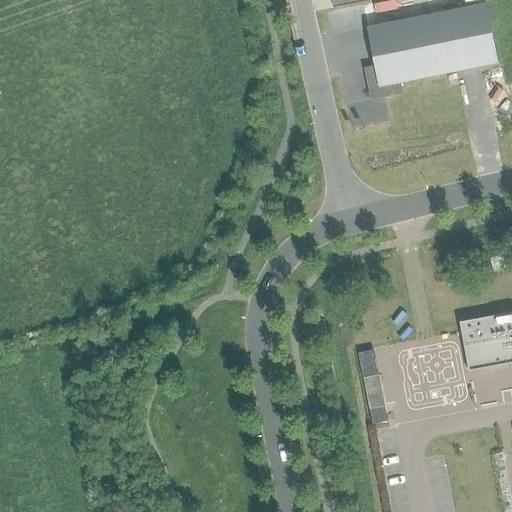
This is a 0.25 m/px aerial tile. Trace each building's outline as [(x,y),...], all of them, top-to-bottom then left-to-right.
[(332,0),(334,8),(376,0),(332,0)] [(368,28),(375,67),(365,69),(371,100),(402,94),(400,83),(498,64),(486,4),(368,28)] [(353,334),(378,331),(375,308),(350,311),(353,334)] [(511,312),(460,323),(469,372),(511,364),(511,312)] [(380,375),(364,378),(370,410),(385,407),(380,375)] [(370,411),(373,425),(387,422),(384,408),(370,411)] [(389,481),(415,474),(404,431),(378,438),(389,481)] [(397,511),(420,511),(418,500),(396,504),(397,511)]
